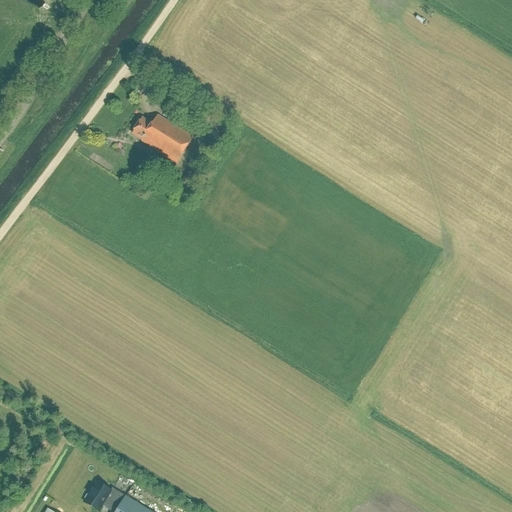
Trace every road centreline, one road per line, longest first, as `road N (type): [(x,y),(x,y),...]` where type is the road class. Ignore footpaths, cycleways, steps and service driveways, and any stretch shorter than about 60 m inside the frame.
road 1 (unclassified): [(0,239),(175,0)]
road 2 (tertiary): [(0,139),(88,0)]
